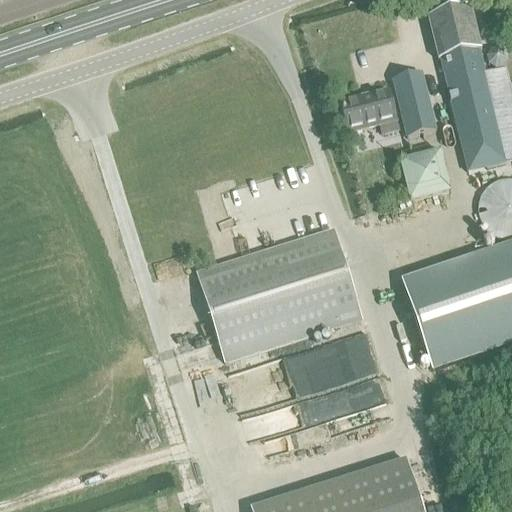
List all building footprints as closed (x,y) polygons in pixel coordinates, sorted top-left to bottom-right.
[(467,177),(511,165),(511,101),(505,73),(484,78),(479,55),(481,55),(471,13),(427,24),(437,65),(440,64),(467,177)] [(503,71),(507,64),(505,57),(499,53),(490,55),(486,62),(488,68),(495,73),(503,71)] [(406,142),(434,135),(421,80),(393,86),(406,142)] [(383,139),(399,136),(390,96),(342,107),(349,138),(381,131),(383,139)] [(410,204),(450,195),(441,158),(401,167),(410,204)] [(511,183),(509,183),(503,184),(498,185),(492,188),(488,192),(484,196),(481,201),(479,207),(478,213),(478,219),(480,225),(483,230),(486,235),(491,239),(496,242),(502,244),(508,244),(511,244),(511,183)] [(225,368),(361,325),(333,236),(196,278),(225,368)] [(511,248),(401,285),(431,375),(511,347),(511,248)] [(419,511),(405,466),(259,511),(419,511)]
